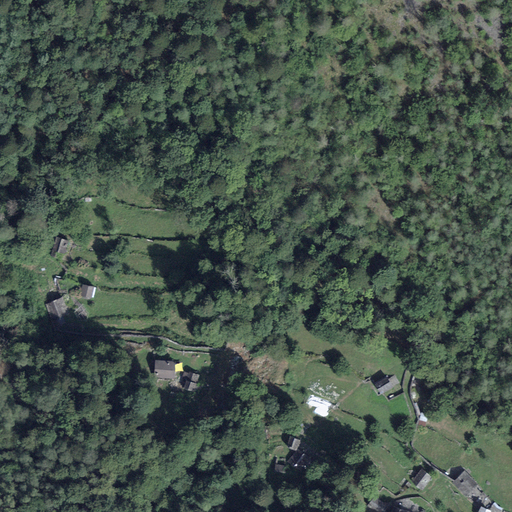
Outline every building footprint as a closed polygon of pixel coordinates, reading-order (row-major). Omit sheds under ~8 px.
[(69,240),(55,236),(49,256),(63,260),(69,240)] [(94,286),(82,284),(80,297),(91,299),(94,286)] [(63,298),(45,304),(50,318),(68,313),(63,298)] [(175,361),(155,360),(154,379),(174,380),(175,361)] [(199,376),(185,371),(181,382),(185,383),(183,389),(193,393),(199,376)] [(394,375),(388,379),(387,377),(375,384),(380,394),(393,387),(393,386),(399,383),(394,375)] [(300,440),(290,436),(286,447),(296,451),(300,440)] [(308,457),(298,449),(288,462),(298,470),(308,457)] [(433,477),(420,468),(410,481),(422,491),(433,477)] [(480,484),(465,470),(453,483),(467,497),(480,484)] [(383,511),(387,506),(373,497),(367,506),(376,511),(383,511)]
